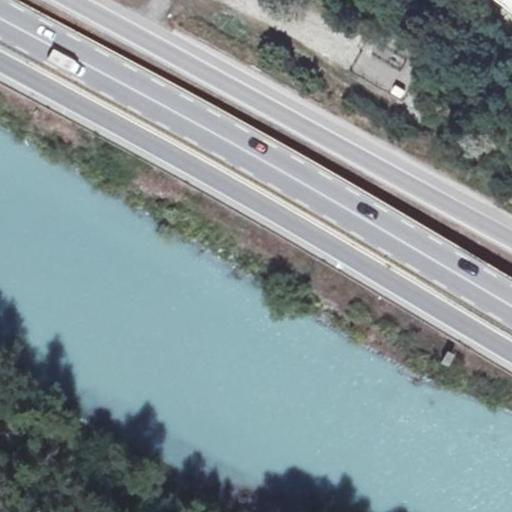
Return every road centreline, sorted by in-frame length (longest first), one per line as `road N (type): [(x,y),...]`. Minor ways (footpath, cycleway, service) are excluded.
road 1 (primary): [(0,62),(511,357)]
road 2 (trunk): [(0,22),(511,314)]
road 3 (primary): [(511,235),(72,0)]
